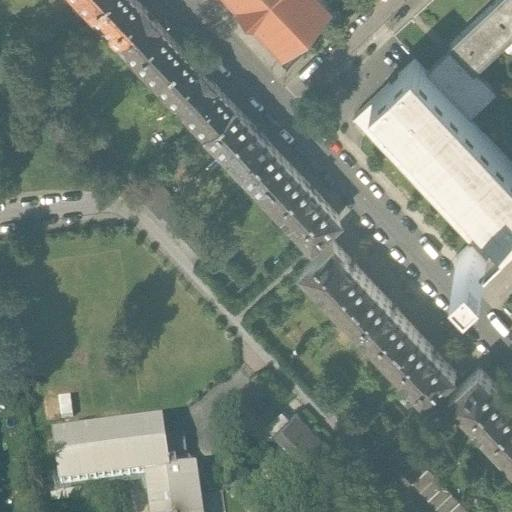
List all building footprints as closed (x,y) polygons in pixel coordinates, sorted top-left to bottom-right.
[(143,65),(170,37),(135,0),(89,0),(86,4),(143,65)] [(236,0),(247,11),(249,10),(275,39),(317,0),(236,0)] [(481,18),(504,44),(511,36),(511,0),(500,0),(494,5),(481,18)] [(504,44),(481,18),(452,45),(475,70),(504,44)] [(170,37),(143,65),(201,126),(227,98),(170,37)] [(475,70),(452,45),(445,52),(425,70),(469,118),(496,93),(475,70)] [(392,80),(354,116),(472,242),(457,256),(471,272),(511,233),(511,163),(469,118),(425,70),(415,59),(392,80)] [(255,183),(281,156),(227,98),(201,126),(255,183)] [(255,183),(308,242),(338,213),(281,156),(255,183)] [(173,210),(214,256),(231,240),(189,195),(186,197),(163,172),(146,187),(171,214),(173,210)] [(343,312),(372,284),(330,240),(301,267),(343,312)] [(384,356),(413,328),(372,284),(343,312),(384,356)] [(413,328),(384,356),(425,401),(455,373),(413,328)] [(507,458),(511,453),(511,403),(479,368),(450,396),(507,458)] [(262,429),(269,438),(289,420),(282,412),(262,429)] [(289,420),(269,438),(305,478),(332,454),(296,414),(289,420)] [(163,424),(55,441),(63,488),(145,477),(150,511),(203,511),(198,470),(169,474),(163,424)] [(414,452),(406,444),(391,458),(398,466),(414,452)] [(421,460),(414,452),(398,466),(406,474),(421,460)] [(429,469),(421,460),(406,474),(414,483),(429,469)] [(437,477),(429,469),(414,483),(422,491),(437,477)] [(445,485),(437,477),(422,491),(429,499),(445,485)] [(453,494),(445,485),(429,499),(437,508),(453,494)] [(449,511),(460,502),(453,494),(437,508),(441,511),(449,511)] [(466,511),(468,510),(460,502),(449,511),(466,511)]
